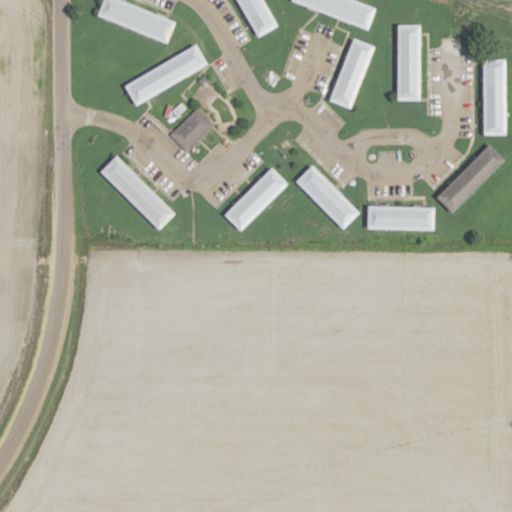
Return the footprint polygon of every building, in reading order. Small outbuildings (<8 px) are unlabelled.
[(124,0),(104,0),(99,14),(169,41),(177,21),(139,6),(124,0)] [(264,0),(279,25),(261,35),(254,22),(241,0),(264,0)] [(355,0),(376,8),(368,27),(337,15),(316,7),(299,0),(355,0)] [(399,24),(399,98),(422,98),(422,32),(422,24),(399,24)] [(355,38),(330,99),(352,108),(377,47),(355,38)] [(197,44),(126,85),(138,105),(145,101),(208,65),(197,44)] [(484,133),(508,132),(508,57),(484,57),(484,92),(484,133)] [(170,134),(186,151),(197,141),(213,125),(196,108),(170,134)] [(437,195),(453,211),(506,159),(490,143),(462,170),(437,195)] [(101,170),(160,230),(177,214),(145,182),(118,154),(101,170)] [(297,180),(345,227),(360,213),(336,188),(312,165),(297,180)] [(226,214),(242,230),(288,183),(271,167),(252,187),(241,198),(226,214)] [(370,207),(394,207),(437,208),(436,228),(370,227),(370,207)]
